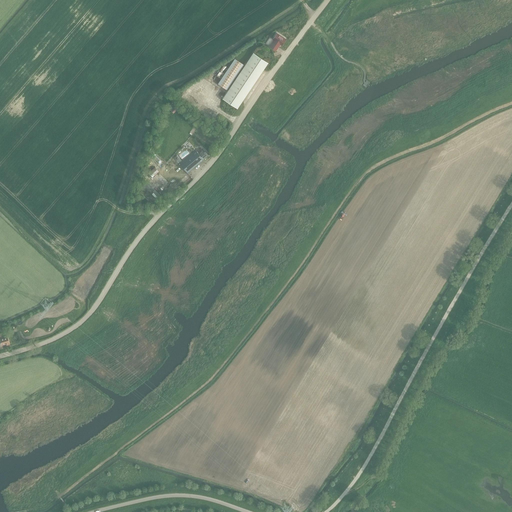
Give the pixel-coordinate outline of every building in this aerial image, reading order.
[(273,40),(269,46),(276,51),(280,44),(281,45),(285,39),(277,33),(272,39),(273,40)] [(222,98),(237,108),(268,63),(253,53),(222,98)] [(234,58),(218,84),(227,90),(244,64),(234,58)] [(174,102),(168,108),(172,112),(178,106),(174,102)] [(195,150),(179,163),(187,172),(207,156),(208,155),(203,149),(202,150),(198,153),(195,150)] [(154,167),(148,172),(152,177),(158,171),(154,167)] [(6,345),(10,344),(7,335),(0,336),(0,348),(2,348),(2,345),(6,344),(6,345)]
